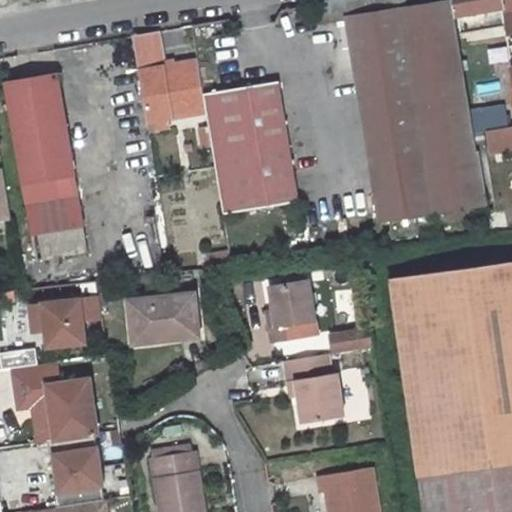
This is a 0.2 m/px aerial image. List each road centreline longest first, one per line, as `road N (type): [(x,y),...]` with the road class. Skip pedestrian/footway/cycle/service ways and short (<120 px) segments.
road 1 (unknown): [(254,0),(320,128),(336,197)]
road 2 (unclassified): [(0,25),(153,0)]
road 3 (residential): [(256,511),(250,467),(202,391)]
